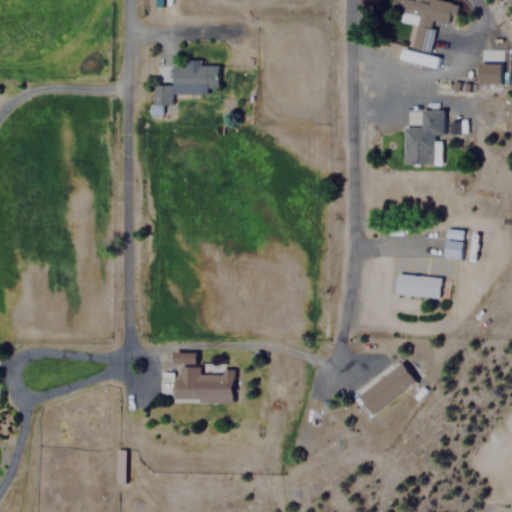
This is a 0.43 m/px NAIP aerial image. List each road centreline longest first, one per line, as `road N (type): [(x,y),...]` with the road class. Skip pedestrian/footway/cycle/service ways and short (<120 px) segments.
road 1 (residential): [(126,0),(123,358),(112,372),(28,401),(18,394),(13,369),(41,352),(123,358)]
road 2 (residential): [(353,0),(356,236),(337,369)]
